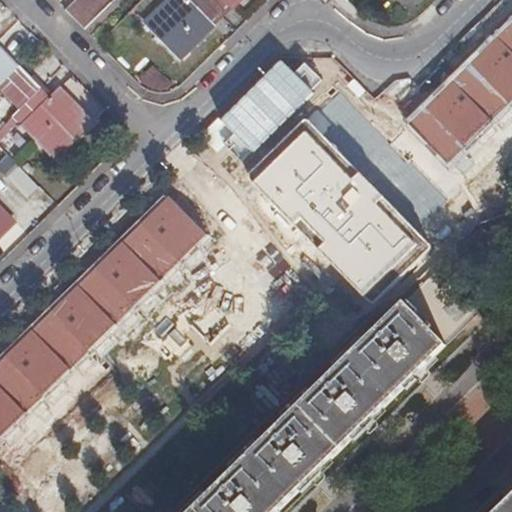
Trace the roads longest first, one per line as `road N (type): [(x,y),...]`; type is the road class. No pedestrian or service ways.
road 1 (residential): [(467,0),(409,50),(388,54),(353,48),(323,26),(290,25),(163,142)]
road 2 (residential): [(163,142),(0,304)]
road 3 (residential): [(163,142),(19,0)]
road 4 (unknown): [(511,187),(388,54)]
